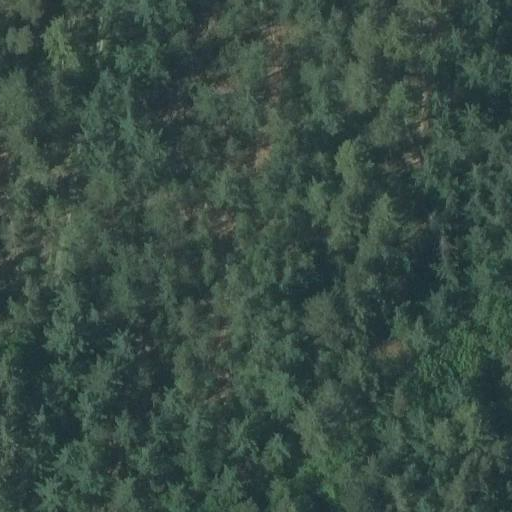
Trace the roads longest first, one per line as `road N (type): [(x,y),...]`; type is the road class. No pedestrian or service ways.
road 1 (track): [(102,0),(12,511)]
road 2 (track): [(243,511),(511,313)]
